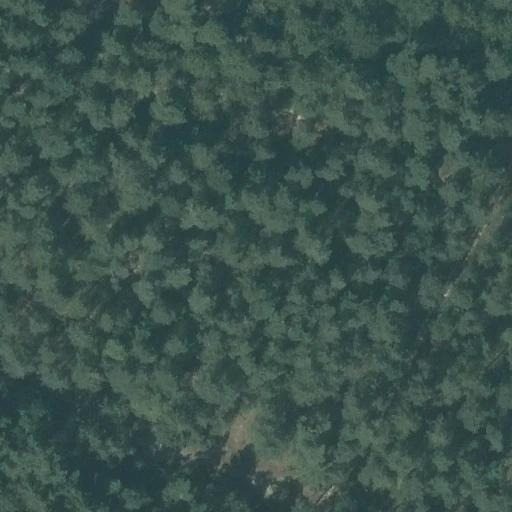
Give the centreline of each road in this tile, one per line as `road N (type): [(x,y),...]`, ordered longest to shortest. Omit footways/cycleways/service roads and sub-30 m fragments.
road 1 (track): [(511,150),(313,511)]
road 2 (track): [(0,378),(270,511)]
